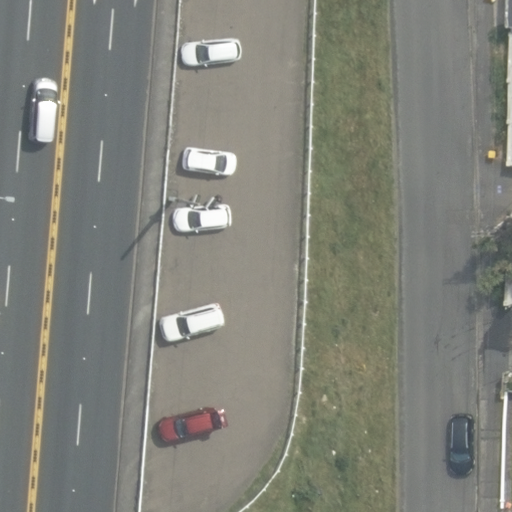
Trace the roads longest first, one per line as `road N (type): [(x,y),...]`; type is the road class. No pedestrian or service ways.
road 1 (trunk): [(33,511),(72,0)]
road 2 (residential): [(431,0),(436,511)]
